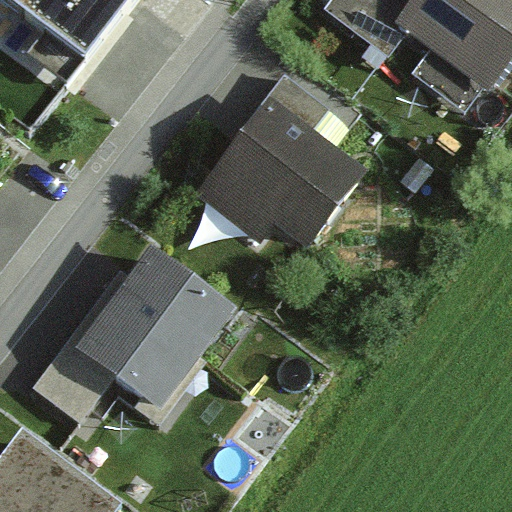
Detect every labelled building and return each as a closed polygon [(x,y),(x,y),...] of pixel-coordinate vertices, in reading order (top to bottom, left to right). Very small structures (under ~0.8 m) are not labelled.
[(41,0),(25,20),(93,73),(149,0),(41,0)] [(336,0),(314,28),(382,80),(410,44),(483,101),(511,64),(511,2),(509,0),(336,0)] [(350,190),(263,119),(201,196),(287,266),(350,190)] [(230,332),(151,272),(85,359),(164,419),(230,332)] [(75,511),(0,455),(0,511),(75,511)]
